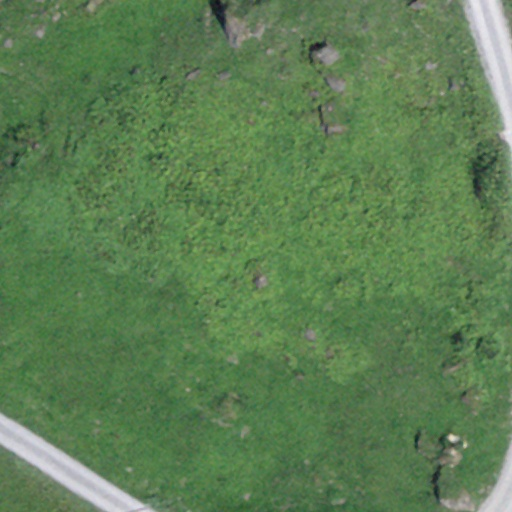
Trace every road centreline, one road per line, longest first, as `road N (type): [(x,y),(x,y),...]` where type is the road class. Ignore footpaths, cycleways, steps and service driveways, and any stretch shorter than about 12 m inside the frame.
road 1 (track): [(0,430),(126,511),(495,511),(511,480)]
road 2 (track): [(511,125),(478,0)]
